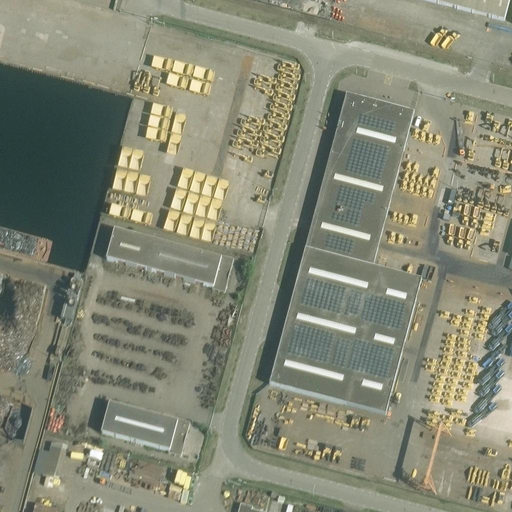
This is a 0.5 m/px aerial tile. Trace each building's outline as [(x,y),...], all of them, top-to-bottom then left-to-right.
[(420,0),(504,22),(509,0),(420,0)] [(190,57),(189,67),(202,69),(203,59),(190,57)] [(293,78),(302,79),(303,73),(307,74),(307,62),(294,62),(293,78)] [(305,250),(269,386),(385,417),(421,281),(372,268),(413,114),(346,96),(342,110),(344,111),(343,116),(341,115),(335,138),(344,140),(340,156),(331,154),(305,250)] [(274,121),(273,126),(283,129),(285,124),(274,121)] [(267,139),(266,160),(276,160),(277,140),(267,139)] [(264,180),(260,193),(267,194),(270,182),(264,180)] [(127,192),(125,214),(136,215),(135,218),(148,219),(150,194),(127,192)] [(220,259),(152,241),(114,231),(106,261),(212,289),(211,291),(215,292),(224,294),(228,280),(229,279),(228,279),(229,276),(230,276),(230,275),(233,261),(224,258),(220,257),(220,259)] [(73,309),(70,318),(79,320),(82,311),(73,309)] [(177,422),(109,404),(101,434),(169,452),(168,454),(181,458),(190,424),(177,420),(177,422)] [(45,472),(67,476),(75,439),(62,437),(61,441),(53,439),(50,454),(49,454),(45,472)] [(139,454),(137,462),(149,465),(151,457),(139,454)] [(185,481),(188,472),(176,469),(173,478),(185,481)]
